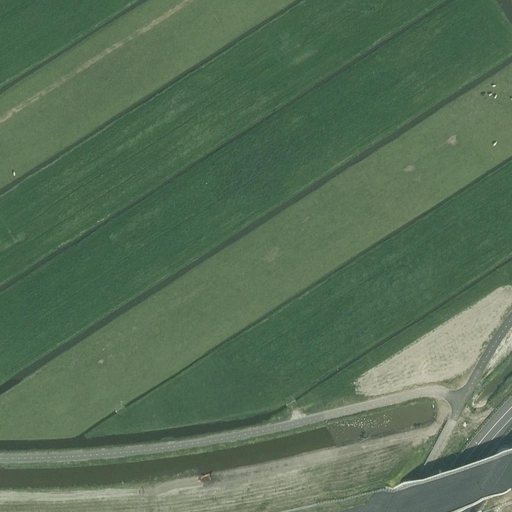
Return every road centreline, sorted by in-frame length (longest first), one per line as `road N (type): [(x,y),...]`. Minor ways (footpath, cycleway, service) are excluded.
road 1 (motorway): [(511,474),(391,511)]
road 2 (motorway): [(511,412),(436,511)]
